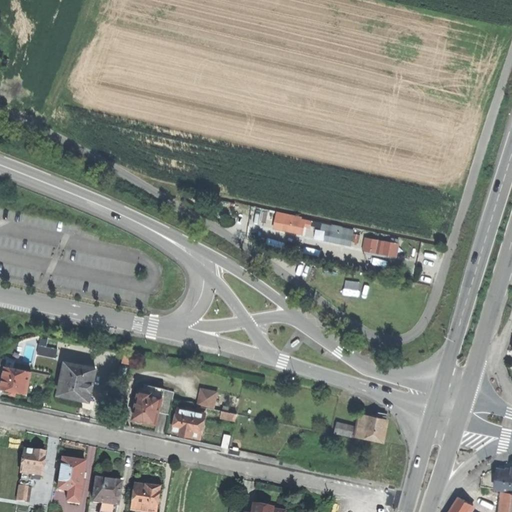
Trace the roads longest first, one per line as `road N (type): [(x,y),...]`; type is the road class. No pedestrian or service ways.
road 1 (residential): [(383,497),(0,415)]
road 2 (trunk): [(511,160),(440,391)]
road 3 (track): [(450,250),(511,62)]
road 4 (unclassified): [(0,293),(165,328)]
road 5 (secondary): [(440,391),(366,368),(297,315)]
road 6 (trunk): [(465,398),(511,245)]
road 7 (secondary): [(0,164),(145,226)]
road 8 (track): [(38,129),(90,0)]
